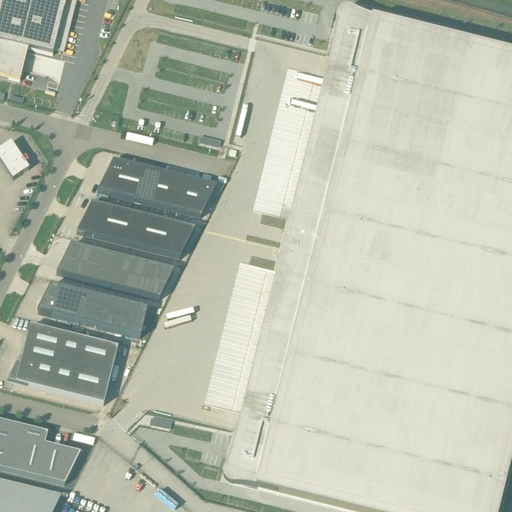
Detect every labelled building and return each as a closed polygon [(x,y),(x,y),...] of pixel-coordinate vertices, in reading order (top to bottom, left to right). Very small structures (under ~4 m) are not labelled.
[(0,0),(0,77),(5,79),(20,83),(22,74),(7,70),(13,47),(52,57),(66,0),(0,0)] [(225,473),(224,477),(224,479),(225,481),(226,483),(227,485),(229,486),(230,487),(233,488),(234,488),(237,488),(239,488),(241,488),(244,488),(246,489),(248,489),(253,489),(255,490),(258,490),(344,511),(502,511),(511,472),(511,55),(488,49),(374,21),(371,20),(370,20),(367,19),(365,18),(363,17),(361,16),(359,15),(357,14),(355,13),(353,12),(351,11),(347,11),(343,12),(341,14),(339,15),(338,17),(338,20),(337,21),(337,24),(337,26),(337,28),(337,30),(337,33),(337,35),(337,37),(336,40),(336,42),(335,45),(335,47),(331,63),(332,63),(330,71),(329,71),(326,82),(243,413),(241,425),(242,426),(240,433),(239,433),(234,453),(232,458),(231,460),(230,462),(229,464),(228,467),(227,469),(226,471),(225,473)] [(0,150),(0,162),(12,182),(28,171),(10,144),(0,150)] [(86,154),(84,166),(98,169),(100,157),(86,154)] [(200,221),(216,189),(112,163),(96,195),(200,221)] [(194,232),(91,206),(76,235),(179,261),(194,232)] [(173,273),(71,248),(55,277),(158,303),(173,273)] [(50,288),(36,315),(51,319),(139,341),(147,312),(58,290),(50,288)] [(117,351),(29,329),(20,366),(16,365),(6,384),(103,408),(117,351)] [(44,447),(47,436),(0,424),(0,471),(64,487),(80,456),(44,447)] [(53,511),(60,499),(0,484),(0,511),(53,511)]
